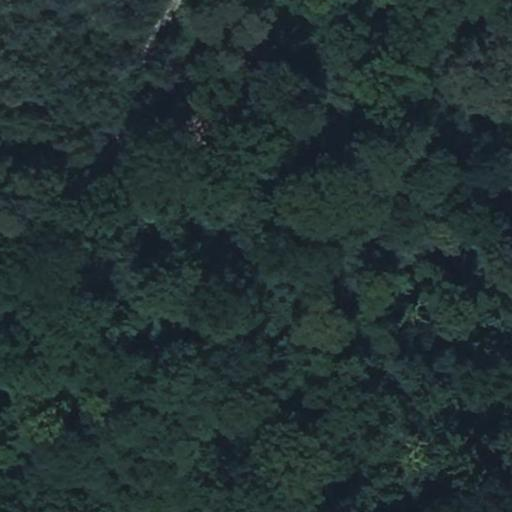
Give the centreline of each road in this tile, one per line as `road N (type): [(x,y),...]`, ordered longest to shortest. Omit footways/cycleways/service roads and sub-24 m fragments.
road 1 (track): [(0,361),(95,377),(221,378),(511,242)]
road 2 (track): [(177,0),(92,183)]
